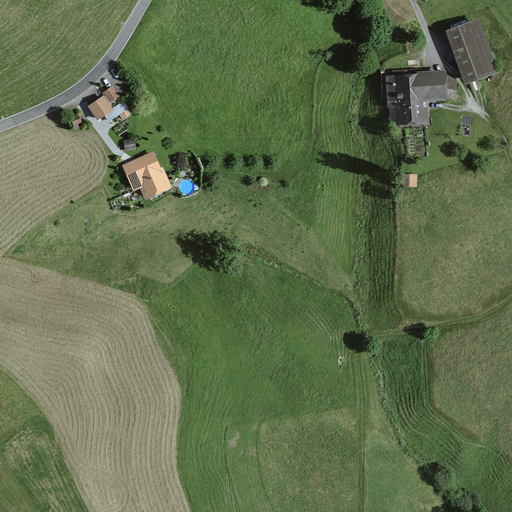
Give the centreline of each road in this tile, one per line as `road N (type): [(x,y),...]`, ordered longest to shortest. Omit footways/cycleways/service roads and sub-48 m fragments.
road 1 (track): [(359,511),(358,351),(372,335),(500,322),(511,312)]
road 2 (unclassified): [(0,126),(88,81),(145,0)]
